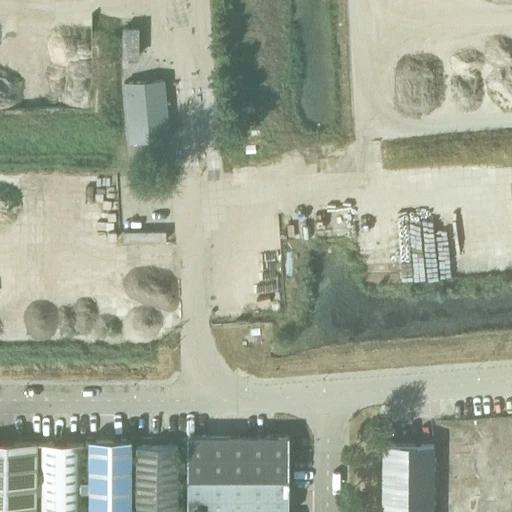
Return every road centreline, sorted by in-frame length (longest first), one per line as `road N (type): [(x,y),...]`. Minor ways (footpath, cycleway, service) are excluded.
road 1 (unclassified): [(0,399),(330,398)]
road 2 (unknown): [(0,263),(191,266)]
road 3 (unclassified): [(511,383),(330,398)]
